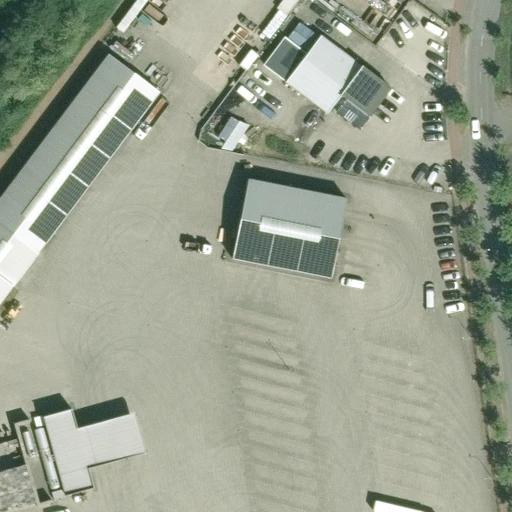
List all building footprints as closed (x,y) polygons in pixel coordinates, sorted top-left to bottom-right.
[(319,36),(283,84),(326,116),(343,93),(365,110),(384,85),(319,36)] [(0,197),(0,302),(157,94),(107,57),(0,197)] [(216,141),(234,150),(246,124),(228,116),(216,141)] [(246,183),(230,263),(327,282),(343,201),(246,183)] [(74,416),(45,423),(66,501),(93,493),(88,474),(148,459),(137,420),(79,435),(74,416)]
